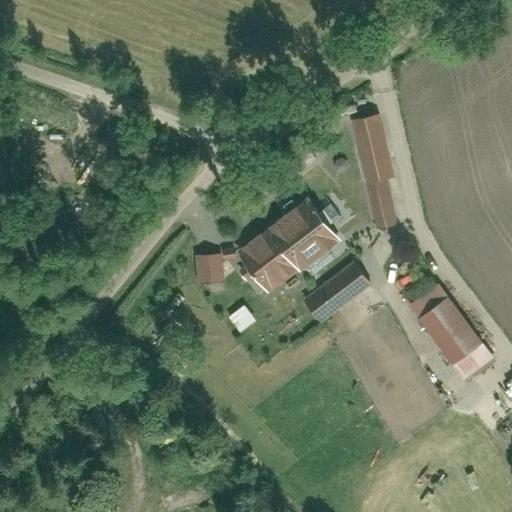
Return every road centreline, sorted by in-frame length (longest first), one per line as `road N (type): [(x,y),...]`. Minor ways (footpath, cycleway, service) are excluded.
road 1 (unclassified): [(0,433),(233,147)]
road 2 (unclassified): [(233,147),(457,0)]
road 3 (residential): [(233,147),(0,62)]
